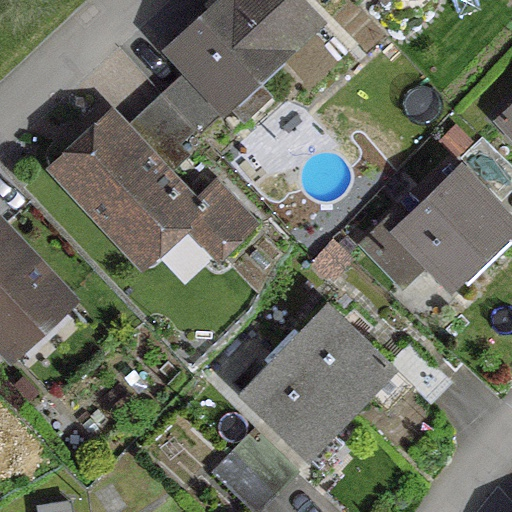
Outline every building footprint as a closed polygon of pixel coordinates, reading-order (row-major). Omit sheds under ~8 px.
[(293,0),(225,0),(170,51),(221,105),(222,105),(240,124),(269,98),(250,78),(312,21),(293,0)] [(178,76),(157,95),(191,132),(212,113),(178,76)] [(173,149),(191,132),(157,95),(119,130),(110,120),(54,172),(136,260),(192,208),(160,174),(179,156),(173,149)] [(511,101),(493,120),(511,140),(511,101)] [(456,159),(496,199),(511,183),(511,171),(477,138),(456,159)] [(449,283),(507,227),(455,174),(445,184),(438,177),(413,201),(420,208),(398,229),(389,219),(363,244),(399,282),(424,257),(449,283)] [(62,300),(0,234),(0,344),(7,352),(62,300)] [(313,259),(329,274),(344,259),(328,244),(313,259)] [(283,337),(275,345),(348,415),(366,396),(383,412),(407,386),(427,404),(446,383),(406,345),(387,364),(323,303),(287,341),(283,337)] [(327,436),(348,415),(275,345),(267,354),(270,357),(234,394),(293,450),(317,426),(327,436)] [(250,430),(229,452),(273,493),(294,471),(250,430)] [(249,511),(255,511),(273,493),(229,452),(208,474),(249,511)] [(35,508),(35,511),(66,511),(65,503),(35,508)]
